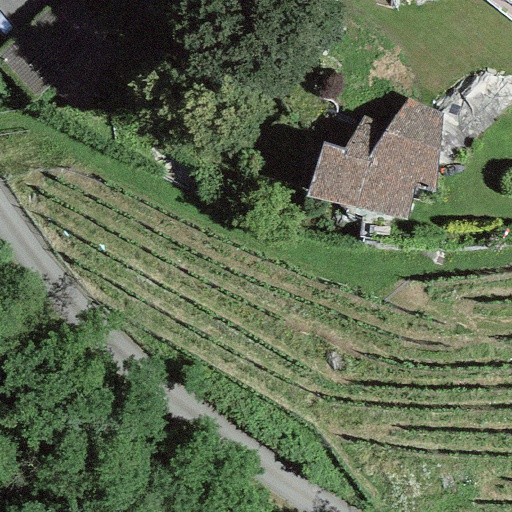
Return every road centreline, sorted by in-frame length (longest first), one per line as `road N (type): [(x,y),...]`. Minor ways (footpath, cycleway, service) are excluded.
road 1 (track): [(511,249),(396,265),(112,172),(35,125),(0,121)]
road 2 (unclassified): [(0,223),(63,321),(121,387),(312,511)]
